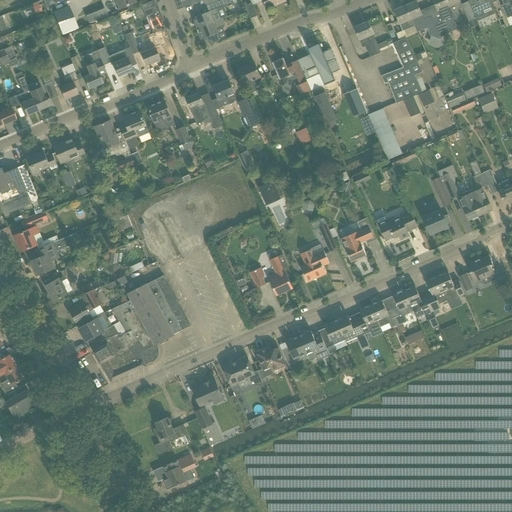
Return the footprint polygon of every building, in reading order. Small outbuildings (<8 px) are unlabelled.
[(114,0),(118,9),(135,2),(134,0),(114,0)] [(193,18),(197,29),(223,19),(223,18),(222,19),(217,8),(232,2),(231,0),(220,0),(218,1),(206,6),(208,12),(193,18)] [(263,0),(267,9),(286,1),(285,0),(263,0)] [(445,0),(433,0),(435,4),(440,16),(433,20),(440,37),(446,34),(444,29),(456,24),(445,0)] [(459,0),(445,0),(456,24),(457,23),(462,21),(458,9),(460,8),(458,3),(460,1),(459,0)] [(492,6),(489,0),(468,0),(469,2),(468,2),(476,18),(483,15),(481,11),(492,6)] [(511,6),(509,0),(501,0),(504,5),(501,6),(507,19),(511,16),(511,18),(511,6)] [(416,1),(405,6),(414,26),(417,33),(427,28),(430,36),(440,40),(441,39),(440,37),(433,20),(432,17),(424,20),(420,11),(416,1)] [(468,2),(462,5),(463,8),(471,28),(478,25),(479,25),(476,18),(475,19),(468,2)] [(244,6),(250,19),(258,16),(254,6),(252,3),(244,6)] [(39,5),(33,8),(35,13),(41,11),(39,5)] [(68,6),(53,12),(62,34),(77,28),(68,6)] [(394,11),(403,31),(414,26),(405,6),(394,11)] [(84,14),(86,21),(106,16),(104,8),(84,14)] [(51,15),(47,17),(49,22),(52,29),(56,39),(61,37),(53,20),(51,15)] [(115,17),(107,20),(112,34),(120,31),(115,17)] [(370,21),(373,26),(380,23),(378,18),(370,21)] [(207,37),(210,45),(221,40),(216,29),(225,25),(223,19),(197,29),(201,40),(207,37)] [(366,46),(370,57),(381,52),(373,34),(374,34),(368,22),(354,28),(363,48),(366,46)] [(130,47),(133,54),(139,51),(131,32),(129,33),(126,25),(122,27),(130,47)] [(147,51),(140,53),(145,65),(159,59),(154,48),(157,47),(152,34),(143,38),(141,38),(147,51)] [(69,35),(62,38),(65,45),(72,42),(69,35)] [(393,44),(416,96),(417,95),(423,93),(422,92),(427,90),(420,73),(421,72),(416,61),(406,38),(393,44)] [(312,57),(300,62),(305,72),(316,67),(323,83),(334,78),(332,73),(340,70),(331,49),(323,53),(319,44),(309,49),(312,57)] [(389,82),(397,103),(404,100),(404,101),(416,96),(393,44),(392,44),(403,68),(391,72),(382,76),(385,84),(389,82)] [(0,65),(15,58),(16,58),(19,56),(18,53),(15,55),(11,46),(4,50),(3,49),(0,50),(0,65)] [(97,51),(101,60),(103,65),(110,63),(111,65),(112,64),(118,76),(132,70),(130,67),(136,64),(129,48),(123,50),(116,53),(108,56),(105,47),(104,48),(97,51)] [(17,58),(20,65),(27,63),(24,55),(17,58)] [(70,58),(75,70),(82,68),(77,55),(70,58)] [(50,77),(49,77),(51,82),(52,82),(54,87),(60,85),(59,82),(60,81),(54,65),(50,57),(43,60),(47,69),(50,77)] [(84,78),(88,89),(102,83),(99,76),(106,73),(99,58),(85,64),(85,66),(89,76),(84,78)] [(294,80),(300,94),(311,90),(302,69),(298,60),(286,65),(283,58),(272,63),(276,72),(280,80),(287,77),(288,79),(292,81),(294,80)] [(239,69),(250,94),(258,90),(254,80),(260,77),(254,63),(239,69)] [(59,87),(64,99),(77,94),(72,81),(77,79),(74,71),(63,76),(66,84),(59,87)] [(24,93),(14,97),(18,105),(21,103),(22,106),(26,115),(38,110),(28,86),(27,86),(23,77),(21,72),(16,75),(18,79),(22,88),(24,93)] [(483,85),(487,92),(502,85),(498,78),(483,85)] [(214,105),(215,107),(216,109),(218,112),(218,110),(218,109),(237,101),(234,94),(235,94),(229,80),(213,87),(218,98),(212,101),(214,105)] [(51,82),(44,85),(48,96),(50,100),(51,99),(57,97),(58,96),(54,87),(52,82),(51,82)] [(28,86),(38,110),(49,106),(41,87),(35,90),(32,84),(28,86)] [(482,85),(477,87),(480,94),(485,92),(482,85)] [(435,88),(439,97),(444,95),(440,86),(435,88)] [(356,116),(366,111),(356,89),(346,93),(356,116)] [(429,90),(419,95),(424,106),(434,102),(429,90)] [(324,123),(335,120),(327,91),(316,94),(324,123)] [(446,99),(450,108),(460,104),(459,103),(466,100),(462,92),(446,99)] [(194,115),(197,124),(204,121),(198,106),(204,104),(199,93),(186,98),(193,115),(194,115)] [(492,93),(479,99),(482,107),(493,102),(496,101),(492,93)] [(404,101),(411,118),(421,114),(421,115),(424,114),(416,96),(404,101)] [(246,99),(238,103),(244,117),(247,116),(247,118),(251,128),(262,123),(251,99),(248,100),(246,100),(246,99)] [(155,123),(158,131),(175,125),(174,122),(165,100),(148,107),(152,116),(155,123)] [(476,105),(474,100),(452,110),(454,115),(476,105)] [(214,105),(206,109),(211,122),(220,118),(214,105)] [(0,112),(0,117),(3,125),(16,120),(11,108),(0,112)] [(120,128),(129,150),(139,146),(135,137),(137,136),(135,130),(136,130),(139,137),(149,133),(146,126),(144,120),(140,110),(123,117),(126,125),(120,127),(120,128)] [(381,122),(373,126),(387,160),(403,154),(388,119),(381,122)] [(115,164),(118,172),(135,165),(129,150),(120,128),(116,129),(118,134),(116,134),(110,120),(95,127),(104,149),(101,150),(103,156),(106,154),(110,156),(114,155),(117,156),(121,155),(125,156),(126,160),(115,164)] [(292,124),(300,142),(310,137),(306,128),(297,132),(293,123),(292,124)] [(285,127),(293,145),(300,142),(292,124),(285,127)] [(184,128),(176,131),(182,145),(183,145),(190,142),(184,128)] [(449,143),(454,140),(451,134),(446,137),(449,143)] [(58,155),(61,164),(85,154),(84,151),(80,142),(74,144),(72,138),(62,143),(61,142),(55,145),(55,146),(54,146),(58,155)] [(29,166),(33,176),(40,173),(39,171),(50,167),(51,170),(58,167),(52,154),(46,157),(44,151),(33,155),(33,154),(26,157),(29,166)] [(239,155),(238,155),(240,158),(241,160),(245,169),(246,168),(254,164),(247,151),(239,155)] [(417,157),(414,151),(391,161),(393,167),(417,157)] [(212,158),(204,161),(207,169),(215,166),(212,158)] [(0,202),(1,202),(6,214),(33,204),(32,203),(39,200),(24,165),(17,168),(18,171),(12,173),(11,171),(4,174),(2,168),(0,168),(0,202)] [(482,173),(488,185),(496,181),(490,169),(482,173)] [(303,177),(309,183),(315,177),(309,170),(303,177)] [(67,188),(75,184),(69,171),(62,174),(67,188)] [(353,179),(356,185),(371,179),(368,172),(353,179)] [(442,176),(452,198),(460,195),(450,173),(442,176)] [(482,173),(473,177),(479,188),(479,189),(482,188),(488,185),(482,173)] [(433,181),(444,207),(451,204),(440,178),(433,181)] [(501,195),(505,205),(511,201),(511,187),(509,180),(501,183),(497,185),(499,190),(501,195)] [(273,181),(258,187),(265,203),(280,196),(273,181)] [(350,182),(342,185),(346,193),(353,190),(350,182)] [(81,189),(78,190),(81,196),(87,194),(84,187),(81,189)] [(477,189),(471,192),(481,215),(492,210),(488,201),(487,197),(486,197),(484,192),(479,194),(477,189)] [(463,208),(469,220),(481,215),(471,192),(470,190),(463,194),(462,198),(460,199),(464,208),(463,208)] [(304,202),(302,209),(313,212),(315,205),(309,199),(304,202)] [(44,203),(46,211),(53,209),(51,201),(44,203)] [(423,218),(430,235),(448,227),(447,223),(451,221),(448,214),(447,215),(448,216),(444,217),(441,210),(423,218)] [(100,213),(99,216),(101,219),(104,220),(106,218),(107,215),(105,212),(102,211),(100,213)] [(22,222),(25,228),(48,219),(45,212),(22,222)] [(378,224),(386,240),(394,237),(394,238),(399,235),(401,240),(409,236),(407,231),(417,227),(410,212),(388,222),(387,220),(378,224)] [(117,219),(121,230),(130,227),(125,216),(117,219)] [(341,239),(351,262),(366,255),(361,243),(365,241),(367,244),(378,239),(368,217),(357,222),(361,231),(341,239)] [(326,223),(319,227),(330,252),(338,248),(327,223),(326,223)] [(15,236),(21,251),(37,245),(33,235),(39,232),(36,227),(15,236)] [(67,237),(70,246),(79,243),(75,234),(67,237)] [(31,261),(37,275),(55,267),(53,261),(60,258),(57,251),(54,243),(46,246),(37,250),(40,249),(43,256),(31,261)] [(306,265),(301,268),(303,273),(307,282),(326,273),(323,266),(329,263),(325,254),(324,251),(323,251),(313,255),(311,250),(301,254),(306,265)] [(268,277),(276,296),(293,288),(287,275),(291,273),(283,255),(278,257),(278,256),(276,251),(268,255),(275,272),(276,273),(268,277)] [(459,276),(466,291),(473,288),(471,283),(474,281),(475,283),(495,274),(493,269),(494,268),(489,256),(477,261),(477,259),(468,263),(472,271),(470,272),(470,273),(467,274),(466,273),(459,276)] [(131,272),(143,267),(140,262),(129,267),(131,272)] [(50,301),(52,301),(54,300),(55,301),(68,294),(68,293),(73,290),(67,279),(79,273),(75,266),(61,272),(64,277),(60,280),(59,279),(46,286),(50,293),(48,295),(47,296),(50,301)] [(261,268),(251,273),(256,284),(258,288),(266,284),(262,276),(265,275),(261,268)] [(444,292),(449,303),(459,298),(459,297),(465,295),(462,289),(458,280),(453,283),(448,272),(437,276),(444,292)] [(433,312),(435,317),(438,316),(436,311),(441,309),(437,300),(440,299),(438,295),(444,292),(437,276),(426,281),(431,293),(426,296),(433,312)] [(243,279),(236,281),(238,287),(245,285),(243,279)] [(81,288),(84,294),(94,290),(91,283),(81,288)] [(421,307),(426,315),(433,312),(426,296),(420,298),(415,286),(404,291),(411,307),(418,304),(419,308),(421,307)] [(70,311),(76,324),(91,315),(89,312),(103,303),(95,290),(94,290),(84,294),(84,295),(81,296),(86,304),(85,305),(83,301),(75,306),(76,308),(70,311)] [(407,321),(404,314),(406,313),(406,314),(413,311),(404,291),(393,296),(398,307),(393,310),(399,325),(407,321)] [(382,300),(371,305),(378,321),(383,332),(391,328),(392,328),(399,325),(393,310),(387,312),(382,300)] [(119,305),(112,308),(116,316),(123,313),(120,306),(119,305)] [(357,318),(364,334),(370,332),(371,329),(374,328),(372,324),(378,321),(371,305),(360,310),(362,315),(357,318)] [(348,315),(336,320),(345,341),(346,342),(357,338),(362,349),(369,346),(364,334),(357,318),(350,321),(348,315)] [(88,324),(80,329),(90,347),(109,337),(109,338),(119,334),(114,325),(112,326),(105,330),(98,318),(93,321),(88,324)] [(327,349),(330,354),(333,353),(335,348),(334,345),(345,341),(336,320),(325,325),(329,335),(322,338),(327,349)] [(302,335),(299,337),(306,355),(307,355),(308,358),(310,361),(311,361),(313,360),(315,359),(316,358),(315,355),(327,349),(322,338),(320,334),(314,337),(311,331),(308,333),(308,332),(307,332),(302,334),(302,335)] [(422,333),(406,340),(408,345),(424,338),(422,333)] [(288,348),(282,351),(286,360),(288,366),(301,360),(300,358),(306,355),(299,337),(294,338),(293,338),(289,340),(289,341),(286,342),(288,348)] [(105,344),(90,352),(96,364),(111,355),(105,344)] [(270,366),(272,371),(286,365),(278,348),(272,351),(270,347),(257,353),(260,360),(259,360),(263,369),(270,366)] [(0,375),(4,373),(15,367),(14,365),(16,365),(13,360),(12,361),(8,355),(1,359),(0,358),(0,375)] [(367,363),(375,359),(372,355),(365,358),(367,363)] [(223,368),(231,387),(239,384),(238,382),(249,377),(252,383),(253,385),(255,385),(257,386),(260,385),(263,383),(258,371),(254,373),(247,357),(245,358),(244,356),(238,359),(239,361),(223,368)] [(0,384),(0,385),(6,395),(8,394),(18,389),(18,388),(15,383),(22,379),(15,367),(4,373),(8,380),(0,384)] [(296,374),(292,375),(295,382),(302,379),(300,376),(296,374)] [(197,400),(200,406),(213,401),(214,404),(223,400),(214,378),(200,384),(201,387),(193,391),(197,400)] [(5,402),(14,418),(35,406),(28,393),(30,392),(25,384),(18,388),(18,389),(8,394),(10,398),(5,402)] [(301,400),(294,403),(297,410),(304,407),(301,400)] [(212,423),(205,408),(195,412),(210,445),(222,440),(214,422),(212,423)] [(260,415),(247,420),(251,428),(263,423),(260,415)] [(158,428),(154,429),(160,443),(155,445),(159,455),(168,451),(173,449),(170,442),(181,437),(182,437),(185,436),(188,434),(184,425),(184,424),(173,429),(168,417),(155,422),(158,428)] [(209,448),(200,452),(204,461),(213,457),(209,448)] [(167,477),(162,479),(167,490),(189,480),(195,477),(191,469),(185,471),(183,473),(177,460),(163,467),(167,477)]
